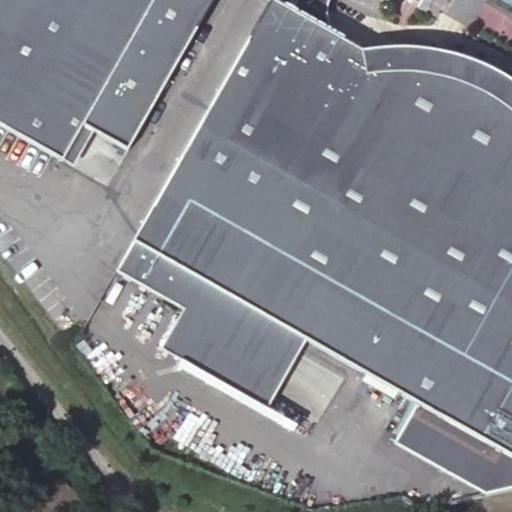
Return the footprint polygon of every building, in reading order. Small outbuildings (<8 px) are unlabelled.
[(0,0),(0,126),(59,161),(81,122),(150,0),(0,0)] [(127,149),(211,0),(150,0),(81,122),(127,149)] [(511,89),(510,88),(501,83),(487,77),(479,74),(468,70),(456,67),(441,64),(427,62),(408,61),(392,62),(377,63),(355,51),(349,47),(331,37),(330,27),(330,17),(330,6),(333,0),(278,0),(276,5),(124,277),(187,317),(164,356),(271,416),(309,350),(420,411),(397,449),(490,504),(511,499),(511,89)] [(352,42),(349,47),(355,51),(358,46),(352,42)] [(22,488),(44,510),(64,492),(42,469),(22,488)]
